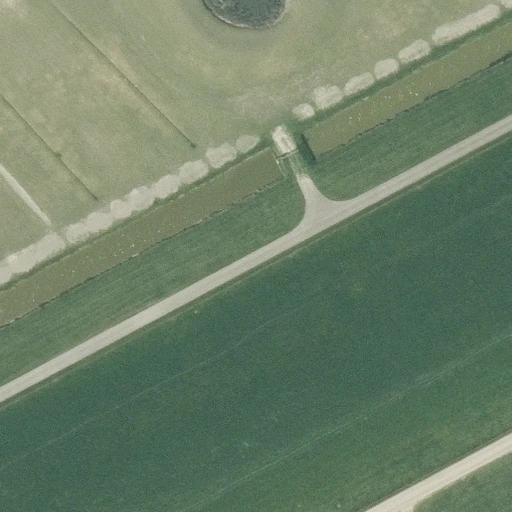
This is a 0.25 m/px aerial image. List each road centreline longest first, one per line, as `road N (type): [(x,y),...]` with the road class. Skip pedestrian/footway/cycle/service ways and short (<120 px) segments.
road 1 (unclassified): [(511,122),(0,393)]
road 2 (unclassified): [(380,511),(511,441)]
